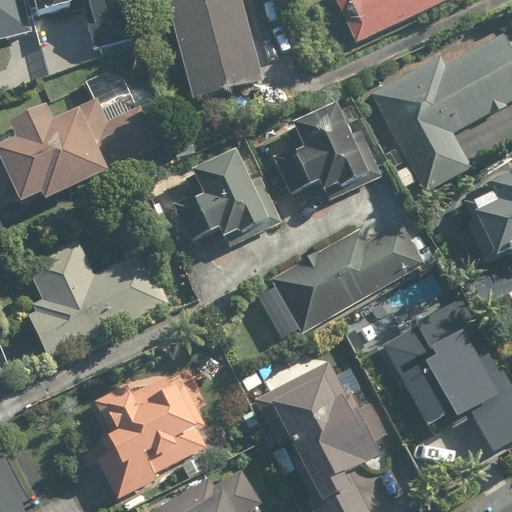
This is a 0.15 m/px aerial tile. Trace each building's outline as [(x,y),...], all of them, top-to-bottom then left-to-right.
[(0,0),(0,40),(35,32),(26,0),(0,0)] [(134,43),(123,0),(41,0),(47,18),(81,9),(80,3),(91,0),(96,0),(101,18),(93,20),(101,51),(134,43)] [(249,0),(170,0),(198,102),(271,83),(249,0)] [(342,0),(365,47),(463,0),(342,0)] [(447,60),(375,97),(427,199),(479,172),(460,134),(511,106),(511,35),(451,67),(447,60)] [(54,198),(57,205),(118,177),(115,170),(165,148),(147,108),(111,124),(101,102),(62,120),(57,110),(21,126),(28,142),(0,155),(0,195),(7,212),(28,203),(30,209),(54,198)] [(304,151),(277,163),(293,197),(324,183),(329,196),(377,174),(347,105),(294,129),(304,151)] [(204,197),(187,205),(203,240),(221,231),(226,243),(277,218),(245,152),(194,177),(204,197)] [(511,177),(462,202),(491,263),(511,252),(511,177)] [(279,293),(266,300),(287,336),(300,329),(305,336),(430,263),(407,223),(371,244),(364,232),(274,284),(279,293)] [(56,360),(169,305),(146,256),(100,278),(82,241),(34,264),(53,303),(33,313),(56,360)] [(436,426),(459,413),(464,422),(476,414),(500,455),(511,448),(511,378),(467,303),(390,349),(436,426)] [(391,439),(375,409),(365,414),(354,392),(347,395),(330,364),(261,399),(319,511),(378,511),(358,474),(388,458),(381,444),(391,439)] [(210,427),(185,377),(153,374),(92,405),(107,435),(93,442),(123,500),(164,480),(161,474),(211,449),(202,431),(210,427)] [(259,511),(267,508),(245,470),(222,485),(218,479),(161,511),(259,511)]
